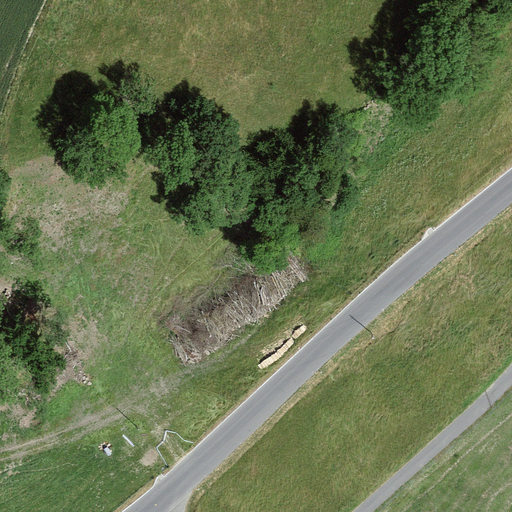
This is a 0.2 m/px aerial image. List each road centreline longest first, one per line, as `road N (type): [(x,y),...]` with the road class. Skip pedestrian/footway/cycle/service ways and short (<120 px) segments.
road 1 (tertiary): [(511,184),(164,489)]
road 2 (unclassified): [(347,511),(511,360)]
